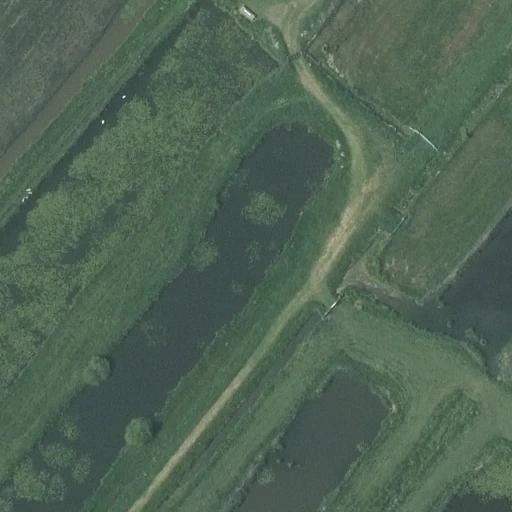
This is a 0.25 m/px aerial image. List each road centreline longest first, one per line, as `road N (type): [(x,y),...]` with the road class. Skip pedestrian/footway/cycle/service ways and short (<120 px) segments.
road 1 (track): [(322,0),(290,39),(298,77),(341,119),(364,159),(367,190),(313,282),(127,511)]
road 2 (track): [(511,412),(454,372),(341,316),(313,282)]
